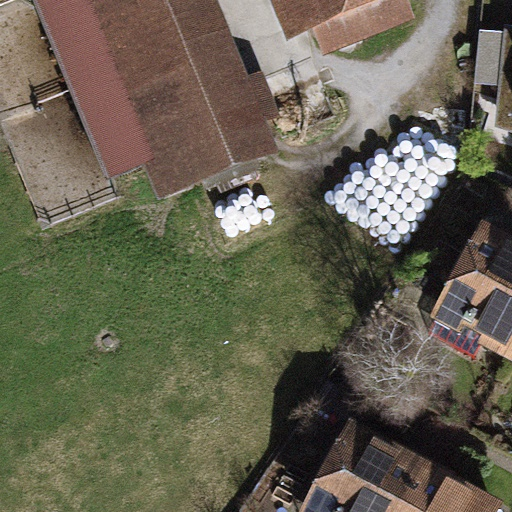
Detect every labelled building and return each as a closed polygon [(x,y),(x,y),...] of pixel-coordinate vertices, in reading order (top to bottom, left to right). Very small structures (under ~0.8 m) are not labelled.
[(211,0),(31,0),(105,180),(141,166),(156,203),(274,155),(211,0)] [(275,0),(293,41),(319,30),(331,57),(422,19),(414,0),(275,0)] [(511,107),(511,26),(510,26),(488,100),(511,107)] [(505,362),(511,350),(511,238),(482,223),(430,322),(505,362)] [(406,511),(430,467),(353,427),(308,511),(406,511)] [(503,511),(507,507),(430,467),(406,511),(503,511)]
